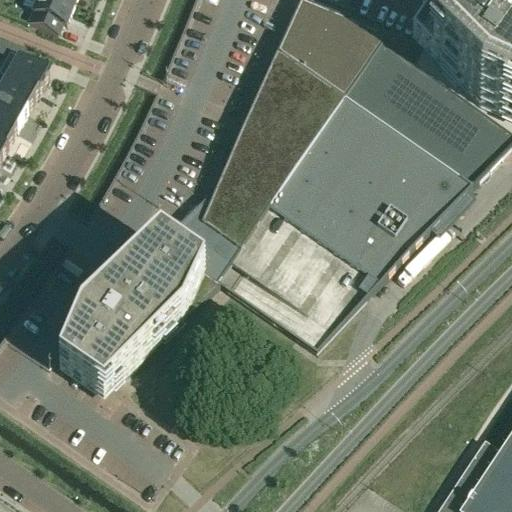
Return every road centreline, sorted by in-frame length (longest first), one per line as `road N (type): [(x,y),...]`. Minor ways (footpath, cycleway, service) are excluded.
road 1 (primary): [(511,245),(230,511)]
road 2 (primary): [(285,511),(511,275)]
road 3 (residential): [(0,268),(80,148),(145,0)]
